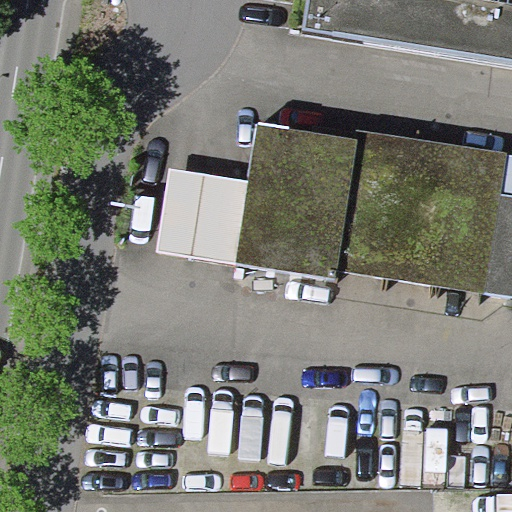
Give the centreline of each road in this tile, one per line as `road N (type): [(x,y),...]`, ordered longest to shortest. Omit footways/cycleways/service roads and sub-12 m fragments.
road 1 (residential): [(56,511),(111,132),(133,83),(191,22),(195,0)]
road 2 (unknown): [(76,339),(372,362),(511,363)]
road 3 (unknown): [(159,61),(511,125)]
road 4 (secondary): [(27,0),(0,161)]
